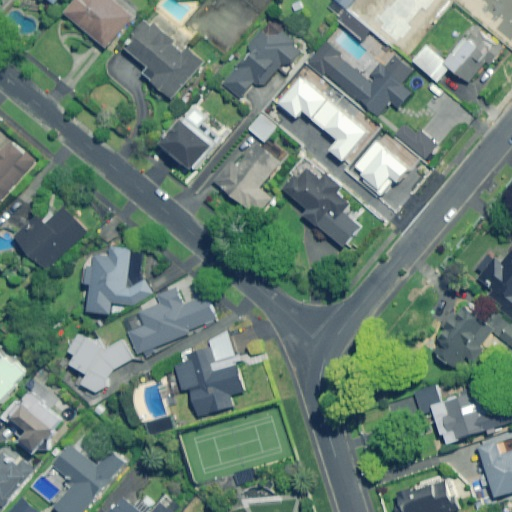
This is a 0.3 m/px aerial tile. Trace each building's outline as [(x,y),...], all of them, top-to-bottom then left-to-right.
[(114,0),(75,0),(64,13),(108,50),(135,18),(114,0)] [(355,0),(331,0),(326,7),(341,19),(355,0)] [(284,74),(302,53),(293,46),(296,42),(269,20),(247,47),(255,54),(245,67),(237,67),(226,79),(227,88),(241,100),(254,85),(260,89),(265,83),(263,80),(275,66),(284,74)] [(129,50),(149,68),(143,75),(174,101),(180,94),(207,63),(189,48),(184,55),(173,45),(176,41),(156,24),(153,28),(146,22),(133,37),(137,41),(129,50)] [(505,50),(478,28),(467,41),(470,44),(459,56),(456,54),(449,63),(424,41),(410,59),(440,83),(452,69),(469,84),(486,63),(491,67),(505,50)] [(373,84),(368,80),(340,58),(343,55),(327,43),(311,64),(380,116),(390,103),(400,110),(412,93),(402,86),(414,70),(395,55),(386,67),(381,63),(370,76),(376,80),(373,84)] [(176,168),(184,175),(189,168),(194,172),(220,142),(222,144),(233,132),(224,124),(217,132),(207,123),(212,118),(197,106),(160,149),(178,164),(176,168)] [(342,136),(328,154),(340,164),(338,166),(356,181),(371,163),(368,160),(375,152),(378,154),(386,145),(381,141),(385,137),(355,112),(338,133),(342,136)] [(275,131),(259,119),(250,131),(265,143),(275,131)] [(331,139),(307,120),(294,137),(318,155),(331,139)] [(415,134),(404,126),(396,136),(426,160),(437,146),(417,130),(415,134)] [(0,202),(34,163),(10,143),(0,153),(0,202)] [(228,190),(227,192),(241,203),(243,201),(261,214),(272,199),(260,190),(280,163),(256,145),(239,168),(232,163),(217,182),(228,190)] [(326,175),(304,157),(290,174),(298,181),(288,194),(308,211),(305,215),(345,248),(361,228),(343,213),(350,205),(337,194),(342,188),(326,175)] [(47,224),(40,216),(17,237),(48,272),(91,233),(67,206),(47,224)] [(511,247),(500,262),(495,258),(478,278),(493,290),(488,296),(511,316),(511,247)] [(132,250),(113,248),(112,256),(89,254),(87,266),(85,285),(94,286),(91,313),(112,315),(113,304),(136,306),(155,294),(146,281),(131,290),(128,287),(132,250)] [(462,355),(474,364),(484,349),(481,348),(488,338),(480,331),(486,322),(463,306),(431,352),(453,368),(462,355)] [(511,323),(501,337),(511,346),(511,323)] [(232,396),(246,393),(229,329),(209,341),(211,348),(189,354),(192,365),(179,368),(185,392),(192,390),(200,417),(235,408),(232,396)] [(72,370),(87,378),(89,375),(91,377),(105,353),(87,343),(72,370)] [(0,402),(28,371),(7,353),(0,360),(0,402)] [(459,441),(492,430),(493,429),(478,388),(431,404),(442,436),(444,435),(447,444),(459,441)] [(63,423),(32,396),(12,419),(27,433),(18,443),(33,456),(63,423)] [(511,437),(497,443),(480,448),(495,498),(511,492),(511,437)] [(100,469),(73,446),(55,467),(75,483),(55,507),(60,511),(85,511),(126,462),(113,452),(100,469)] [(0,503),(2,505),(30,470),(16,459),(14,461),(2,452),(0,454),(0,503)] [(436,479),(395,491),(400,507),(395,508),(396,511),(453,511),(443,477),(436,479)] [(167,511),(158,503),(156,505),(146,497),(142,501),(138,497),(131,506),(126,502),(119,511),(116,508),(112,511),(167,511)] [(37,511),(23,499),(11,511),(37,511)]
